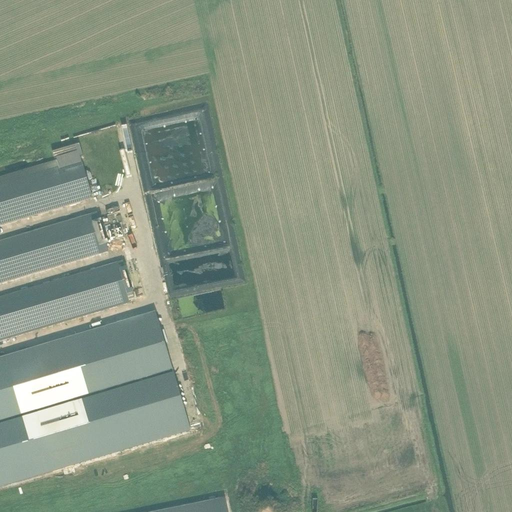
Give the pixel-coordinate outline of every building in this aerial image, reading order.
[(130,120),(142,193),(164,189),(162,179),(158,180),(155,164),(154,164),(148,129),(161,127),(160,125),(166,124),(165,118),(142,122),(141,118),(130,120)] [(0,177),(0,226),(93,198),(80,154),(0,177)] [(0,284),(108,252),(106,245),(108,244),(101,221),(99,221),(97,214),(0,242),(0,284)] [(0,342),(129,304),(129,302),(134,300),(123,262),(0,298),(0,342)] [(0,488),(188,432),(153,314),(0,359),(0,488)] [(227,511),(225,499),(160,511),(227,511)]
